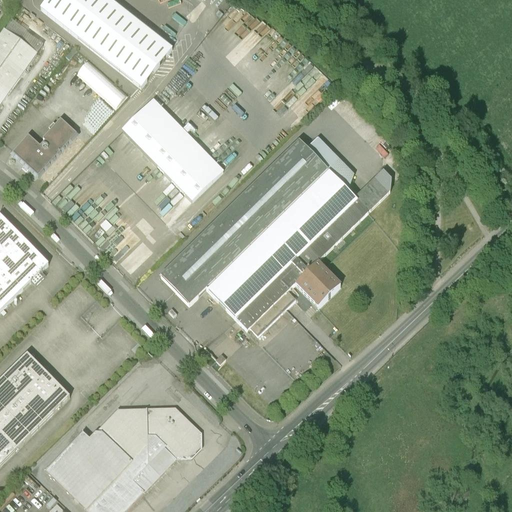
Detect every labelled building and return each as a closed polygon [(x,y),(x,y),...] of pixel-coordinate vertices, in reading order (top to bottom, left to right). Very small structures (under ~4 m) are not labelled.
[(50,0),(40,13),(141,92),(151,79),(172,52),(105,0),(50,0)] [(11,25),(0,39),(0,107),(43,49),(11,25)] [(242,42),(250,33),(243,26),(234,34),(242,42)] [(291,83),(299,92),(308,84),(300,75),(291,83)] [(318,76),(290,103),(303,116),(331,89),(318,76)] [(192,206),(223,176),(154,104),(122,134),(192,206)] [(28,139),(13,156),(38,179),(76,137),(61,123),(43,142),(45,144),(40,150),(28,139)] [(329,176),(347,195),(353,178),(317,142),(306,153),(329,176)] [(160,279),(189,309),(206,292),(208,294),(329,176),(306,153),(299,145),(160,279)] [(369,187),(354,202),(368,216),(390,195),(391,183),(383,174),(381,176),(369,187)] [(329,176),(208,294),(247,334),(250,331),(287,295),(295,287),(317,266),(321,262),(368,216),(354,202),(351,199),(347,195),(329,176)] [(0,219),(0,218),(0,314),(48,267),(0,219)] [(315,307),(318,311),(340,289),(317,266),(295,287),(315,307)] [(287,295),(250,331),(258,339),(286,312),(295,303),(287,295)] [(27,357),(0,383),(0,468),(70,400),(27,357)] [(146,412),(146,416),(119,416),(100,435),(95,435),(89,441),(83,435),(45,474),(85,511),(127,511),(176,462),(191,462),(191,457),(196,452),(201,452),(201,436),(175,411),(146,412)] [(198,499),(242,457),(231,445),(224,451),(229,456),(223,462),(227,466),(223,469),(220,466),(209,477),(203,471),(187,487),(198,499)]
